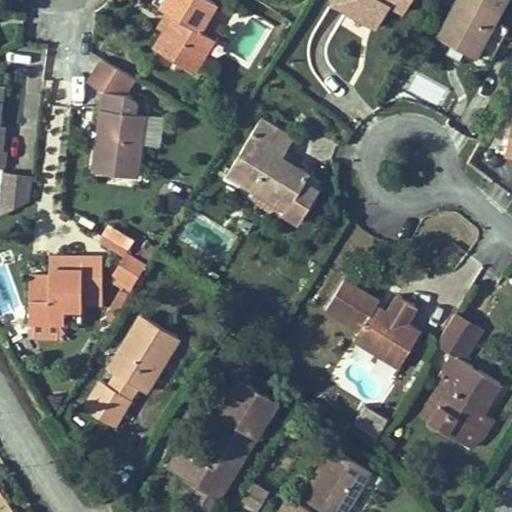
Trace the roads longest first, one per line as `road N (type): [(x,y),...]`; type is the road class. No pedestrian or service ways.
road 1 (residential): [(511,238),(404,159)]
road 2 (residential): [(0,411),(66,511)]
